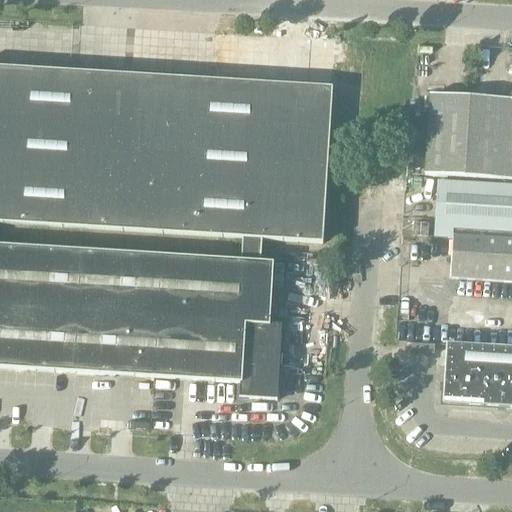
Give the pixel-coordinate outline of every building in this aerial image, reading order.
[(0,69),(0,225),(131,234),(140,79),(0,69)] [(140,79),(131,234),(243,241),(242,251),(261,252),(262,242),(318,245),(323,245),(333,90),(319,90),(140,79)] [(425,177),(465,180),(470,99),(429,96),(425,177)] [(511,101),(470,99),(465,180),(511,182),(511,101)] [(435,230),(511,234),(511,189),(437,184),(435,230)] [(413,238),(428,239),(429,226),(414,225),(413,238)] [(511,238),(453,234),(451,265),(450,281),(511,284),(511,238)] [(0,370),(184,382),(224,384),(240,385),(239,400),(277,402),(282,328),(268,327),(273,266),(260,265),(261,252),(242,251),(241,263),(0,247),(0,370)] [(511,350),(446,347),(443,406),(511,410),(511,350)]
